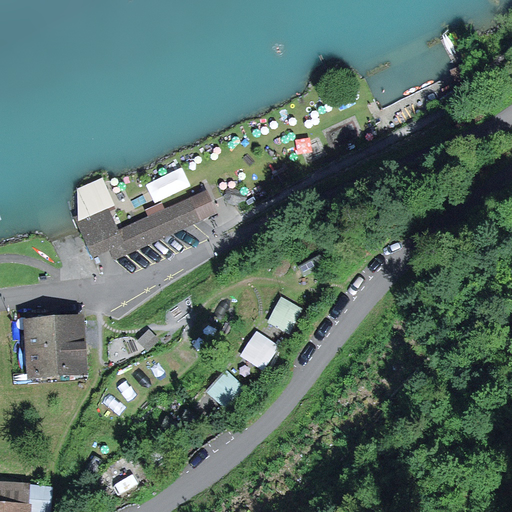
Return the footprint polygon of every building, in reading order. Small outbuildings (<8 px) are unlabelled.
[(465,64),(450,72),(456,84),(471,76),(465,64)] [(116,237),(104,210),(79,221),(94,254),(111,246),(116,256),(212,213),(210,208),(205,197),(116,237)] [(77,326),(31,330),(35,375),(80,371),(77,326)] [(243,354),(265,367),(280,343),(257,330),(243,354)] [(32,511),(51,511),(52,485),(33,485),(32,511)] [(0,487),(0,511),(26,511),(27,489),(0,487)]
